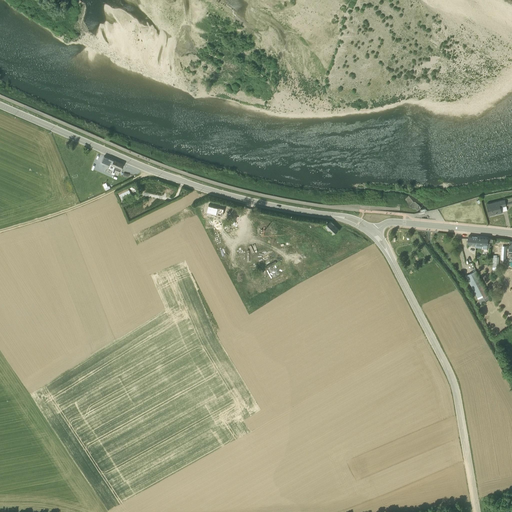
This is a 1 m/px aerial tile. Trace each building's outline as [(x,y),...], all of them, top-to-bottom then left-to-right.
[(103,154),(101,161),(103,161),(102,164),(108,167),(107,170),(111,172),(113,173),(115,168),(117,169),(116,173),(118,173),(123,162),(104,154),(103,154)] [(128,185),(117,190),(121,199),(132,194),(128,185)] [(486,202),(489,214),(501,211),(501,210),(507,208),(506,204),(504,198),(486,202)] [(330,219),(324,223),(333,231),(339,227),(330,219)] [(490,242),(494,242),(492,237),(468,235),(468,242),(472,242),(471,245),(483,246),(487,246),(487,245),(490,245),(490,242)] [(491,296),(476,268),(465,274),(480,302),(491,296)]
